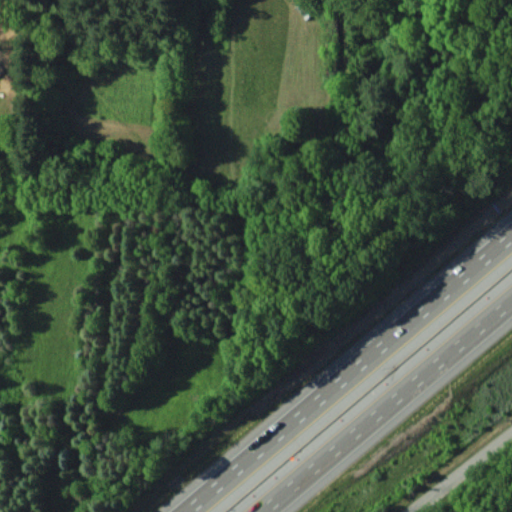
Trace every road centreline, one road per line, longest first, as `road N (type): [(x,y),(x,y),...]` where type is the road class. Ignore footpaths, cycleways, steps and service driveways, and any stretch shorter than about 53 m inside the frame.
road 1 (motorway): [(511,230),(179,511)]
road 2 (motorway): [(255,511),(511,295)]
road 3 (residential): [(414,511),(511,435)]
